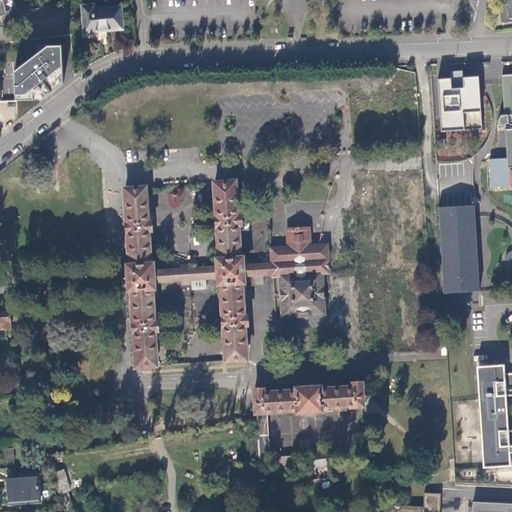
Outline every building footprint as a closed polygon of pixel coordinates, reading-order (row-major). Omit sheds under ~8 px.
[(511,0),(497,0),(498,1),(500,0),(505,0),(509,20),(511,19),(511,0)] [(505,0),(500,0),(498,1),(500,21),(509,20),(505,0)] [(102,40),(102,42),(107,42),(106,31),(122,29),(120,8),(94,9),(94,5),(82,6),(83,15),(79,16),(81,37),(96,37),(96,41),(102,40)] [(14,25),(13,15),(7,16),(0,17),(0,27),(11,26),(14,25)] [(0,40),(13,39),(11,26),(0,27),(0,40)] [(15,71),(15,101),(17,101),(40,100),(63,85),(61,46),(46,46),(15,71)] [(449,71),(450,79),(462,78),(461,70),(449,71)] [(511,74),(499,76),(499,84),(502,116),(498,123),(500,125),(502,126),(504,125),(507,124),(511,127),(511,126),(511,129),(503,130),(505,159),(487,160),(488,170),(489,189),(509,186),(509,185),(508,174),(511,174),(511,74)] [(450,79),(437,80),(440,132),(481,129),(478,84),(478,77),(462,78),(450,79)] [(9,100),(0,100),(0,108),(9,108),(9,100)] [(217,268),(189,270),(181,270),(153,272),(152,265),(150,265),(148,232),(151,231),(151,223),(148,223),(145,188),(125,189),(127,224),(126,224),(127,233),(128,233),(130,266),(128,266),(129,291),(131,291),(133,324),(132,324),(133,333),(134,333),(136,368),(156,367),(154,332),(157,331),(157,323),(154,323),(152,290),(154,290),(153,283),(182,281),(190,280),(190,284),(190,289),(204,288),(204,279),(218,279),(218,285),(220,285),(223,318),(222,319),(222,327),(223,327),(225,362),(246,361),(244,326),(247,326),(247,317),(243,317),(242,284),(244,284),(243,277),(273,275),(273,277),(280,277),(282,317),(324,314),(321,273),(328,273),(326,246),(309,247),(308,228),(287,229),(288,248),(271,249),(272,264),(242,266),(242,259),(240,259),(238,225),(241,225),(241,217),(238,217),(235,182),(215,184),(217,219),(216,219),(216,227),(217,227),(219,260),(217,260),(217,268)] [(474,204),(438,206),(443,292),(479,290),(475,216),(474,204)] [(0,329),(10,329),(9,312),(0,312),(0,329)] [(511,377),(505,378),(504,374),(504,365),(489,366),(476,367),(483,467),(511,465),(511,377)] [(363,407),(361,383),(353,384),(353,388),(320,391),(320,388),(296,390),(296,392),(263,394),(262,390),(255,390),(258,443),(259,457),(259,458),(268,457),(269,457),(266,413),(297,411),(298,413),(321,412),(321,409),(363,407)] [(307,468),(331,465),(329,452),(305,455),(307,468)] [(300,455),(269,457),(268,457),(269,466),(284,466),(284,470),(301,469),(300,455)] [(65,469),(55,471),(59,492),(69,490),(65,469)] [(6,478),(8,504),(39,502),(37,475),(6,478)] [(383,511),(439,511),(440,501),(440,495),(424,494),(423,507),(384,504),(383,511)]
